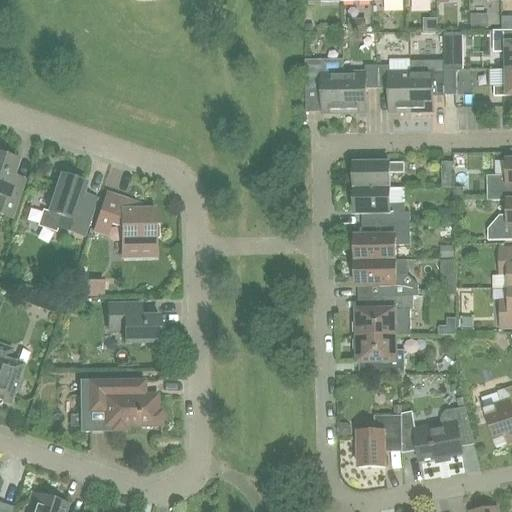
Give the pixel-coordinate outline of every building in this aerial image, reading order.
[(506,53),(506,70),(511,70),(511,31),(493,32),(494,53),(506,53)] [(423,73),(411,73),(411,113),(433,112),(433,84),(444,84),(444,71),(444,62),(423,62),(423,73)] [(344,114),(344,74),(322,74),(322,66),(310,67),(311,91),(322,91),(322,114),(344,114)] [(377,89),(377,67),(365,67),(365,74),(344,74),(344,114),(366,114),(366,89),(377,89)] [(411,113),(411,73),(390,73),(390,67),(377,67),(377,89),(389,89),(389,113),(411,113)] [(511,70),(506,70),(506,87),(494,88),(494,97),(511,96),(511,70)] [(456,71),(444,71),(444,84),(444,96),(456,96),(456,71)] [(487,112),(471,113),(473,133),(488,132),(487,112)] [(0,215),(11,219),(20,192),(24,181),(12,177),(18,161),(0,155),(0,215)] [(488,201),(511,201),(511,161),(507,161),(507,176),(487,177),(488,201)] [(442,188),(454,188),(454,163),(442,163),(442,188)] [(354,165),(354,190),(390,189),(390,174),(404,173),(404,164),(354,165)] [(96,199),(82,194),(86,184),(61,176),(49,213),(62,217),(58,228),(83,237),(96,199)] [(382,215),(382,226),(409,225),(409,214),(404,214),(404,204),(390,204),(390,189),(354,190),(354,215),(382,215)] [(155,258),(155,243),(155,239),(158,239),(158,226),(155,226),(154,210),(137,211),(137,204),(128,204),(128,202),(106,194),(94,233),(106,237),(110,224),(122,229),(122,259),(155,258)] [(488,241),(511,241),(511,201),(488,201),(488,202),(507,202),(508,216),(500,217),(488,230),(488,241)] [(355,262),(395,261),(395,246),(410,246),(409,225),(382,226),(382,237),(355,237),(355,239),(353,242),(353,249),(355,252),(355,262)] [(509,276),(509,289),(511,289),(511,249),(499,249),(500,276),(509,276)] [(383,287),(384,298),(418,297),(418,287),(406,275),(396,275),(395,261),(355,262),(355,272),(353,275),(353,282),(356,285),(356,287),(383,287)] [(455,296),(455,283),(445,283),(445,296),(455,296)] [(511,289),(509,289),(509,303),(500,303),(501,329),(511,329),(511,289)] [(357,337),(396,337),(410,336),(410,310),(413,310),(412,297),(418,297),(384,298),(378,298),(378,310),(356,311),(357,337)] [(159,317),(142,317),(142,304),(108,305),(108,331),(124,331),(124,344),(160,343),(159,317)] [(396,337),(357,337),(357,364),(379,364),(379,368),(366,368),(366,376),(405,375),(404,351),(396,351),(396,337)] [(0,405),(1,402),(9,405),(14,393),(16,394),(19,392),(22,382),(21,379),(18,378),(23,365),(8,360),(11,350),(0,346),(0,405)] [(139,383),(81,384),(82,432),(126,431),(126,427),(161,427),(161,412),(157,413),(156,396),(139,397),(139,383)] [(484,410),(497,449),(511,443),(511,387),(497,392),(501,404),(484,410)] [(414,431),(420,462),(463,455),(461,447),(474,445),(465,408),(450,411),(447,412),(445,414),(443,417),(442,420),(442,423),(442,426),(414,431)] [(385,444),(402,443),(402,417),(374,417),(375,433),(358,433),(359,469),(385,468),(385,444)] [(0,511),(10,511),(0,508),(0,487),(2,482),(0,481),(0,511)] [(65,511),(68,505),(69,506),(70,505),(30,492),(25,506),(32,508),(31,511),(65,511)]
